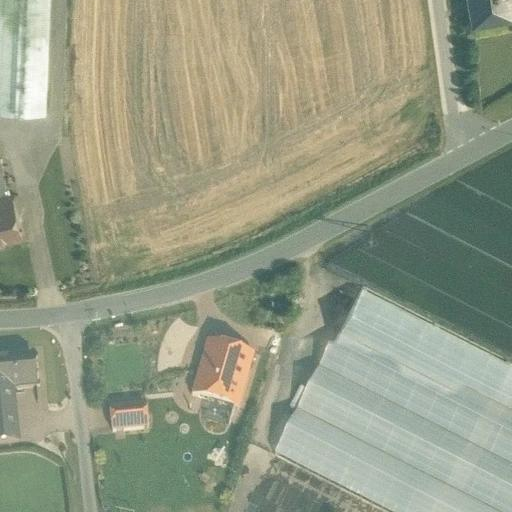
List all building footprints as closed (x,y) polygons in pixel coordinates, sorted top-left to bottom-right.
[(49,0),(0,0),(0,110),(45,112),(49,0)] [(511,0),(467,0),(471,25),(506,20),(506,19),(511,18),(511,0)] [(0,166),(0,240),(19,237),(10,195),(6,195),(6,194),(0,195),(0,189),(5,188),(0,166)] [(511,321),(511,210),(396,212),(429,227),(429,236),(444,236),(444,257),(450,245),(457,248),(467,248),(467,260),(481,260),(481,261),(472,279),(472,302),(511,321)] [(511,511),(511,362),(362,286),(274,458),(380,511),(511,511)] [(254,352),(211,335),(204,353),(246,370),(254,352)] [(246,370),(204,353),(191,385),(198,388),(220,397),(233,402),(246,370)] [(33,359),(0,362),(0,411),(14,410),(13,392),(36,389),(33,359)] [(220,397),(198,388),(193,400),(215,409),(220,397)] [(145,407),(109,410),(112,436),(148,433),(145,407)] [(14,410),(0,411),(0,446),(18,445),(14,410)]
